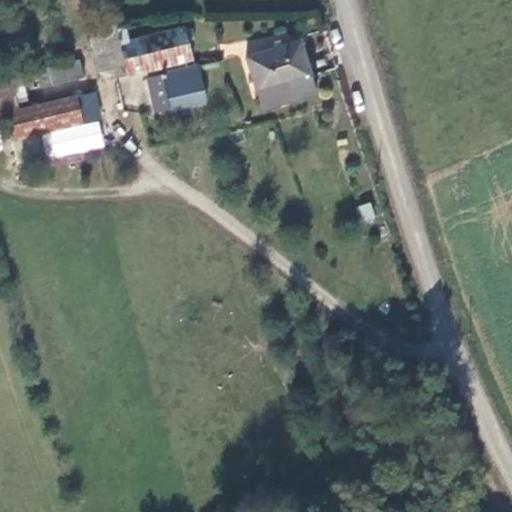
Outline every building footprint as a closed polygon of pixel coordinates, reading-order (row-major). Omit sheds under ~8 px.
[(222,22),(223,40),(242,39),(242,21),(222,22)] [(181,27),(115,44),(121,67),(111,69),(114,79),(190,60),(181,27)] [(111,29),(89,35),(99,72),(111,69),(121,67),(115,44),(111,29)] [(297,43),(245,57),(260,109),(311,95),(297,43)] [(78,81),(74,63),(36,72),(40,91),(78,81)] [(197,68),(153,76),(159,109),(203,101),(197,68)] [(27,102),(20,76),(8,78),(15,105),(27,102)] [(73,100),(4,115),(10,141),(79,125),(73,100)] [(379,232),(371,204),(357,207),(365,235),(379,232)]
